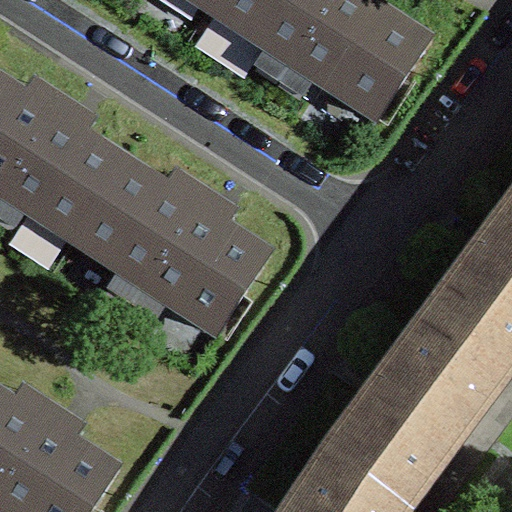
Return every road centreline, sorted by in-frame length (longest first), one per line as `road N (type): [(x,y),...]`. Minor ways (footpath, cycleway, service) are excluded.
road 1 (residential): [(0,6),(373,241)]
road 2 (residential): [(187,511),(373,241)]
road 3 (residential): [(373,241),(511,51)]
